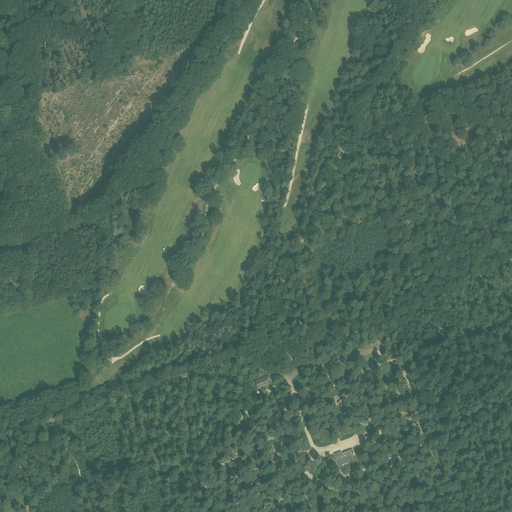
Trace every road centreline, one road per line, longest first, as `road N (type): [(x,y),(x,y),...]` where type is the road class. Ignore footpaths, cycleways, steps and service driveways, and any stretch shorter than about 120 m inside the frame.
road 1 (track): [(165,281),(203,226),(209,189),(251,129),(315,0)]
road 2 (track): [(355,133),(241,360)]
road 3 (unclassified): [(241,360),(0,437)]
road 4 (track): [(126,180),(254,0)]
road 5 (track): [(438,0),(355,133)]
